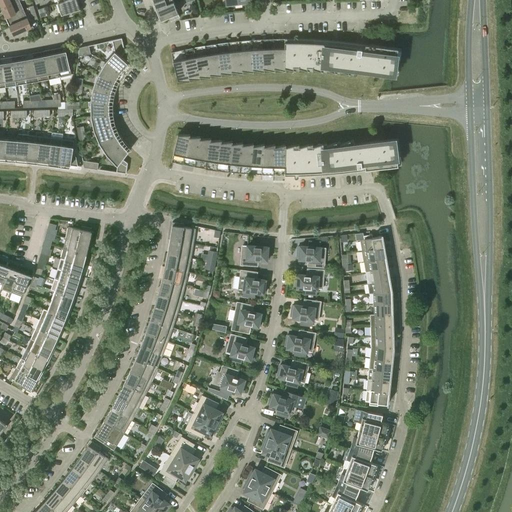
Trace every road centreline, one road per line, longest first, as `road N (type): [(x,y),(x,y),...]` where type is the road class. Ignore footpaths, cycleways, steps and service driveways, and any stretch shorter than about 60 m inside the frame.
road 1 (residential): [(373,511),(406,413),(401,284),(389,221),(378,187),(285,193)]
road 2 (secondary): [(450,511),(471,448),(484,363),(477,105)]
road 3 (residential): [(83,439),(134,345),(153,284),(164,232),(160,222),(130,217)]
road 4 (residential): [(250,414),(273,328),(285,193)]
road 5 (residential): [(55,418),(99,325),(130,217)]
road 6 (unclassified): [(349,107),(329,94),(271,87),(165,97)]
road 7 (unclassified): [(165,117),(296,125),(349,107)]
road 8 (residential): [(265,19),(388,13),(393,0)]
road 9 (residential): [(285,193),(150,171)]
road 10 (residential): [(130,217),(28,209),(0,198)]
road 11 (unclassified): [(349,107),(477,105)]
road 12 (residential): [(178,511),(234,416),(250,414)]
road 13 (residential): [(122,18),(2,50)]
